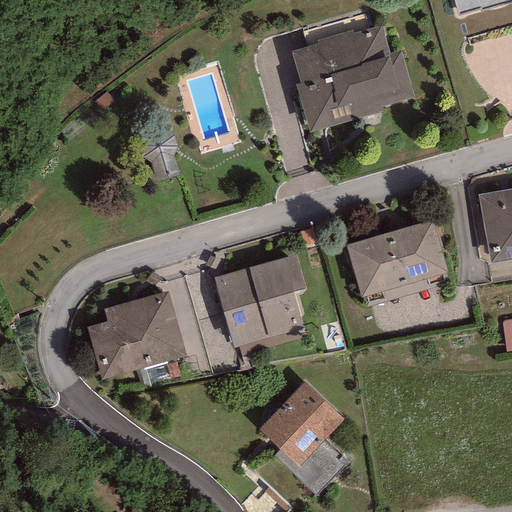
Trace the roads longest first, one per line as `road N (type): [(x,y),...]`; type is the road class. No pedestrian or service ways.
road 1 (residential): [(511,157),(73,276),(34,336),(46,391),(93,439)]
road 2 (residential): [(93,439),(191,511)]
